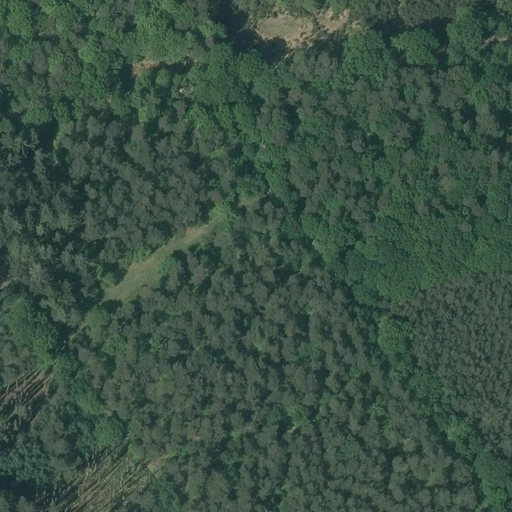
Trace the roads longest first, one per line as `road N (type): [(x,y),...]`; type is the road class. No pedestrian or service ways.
road 1 (track): [(190,91),(511,511)]
road 2 (track): [(190,91),(511,48)]
road 3 (track): [(190,511),(0,288)]
road 4 (track): [(62,357),(77,328),(119,284),(265,190)]
road 5 (track): [(0,115),(190,91)]
